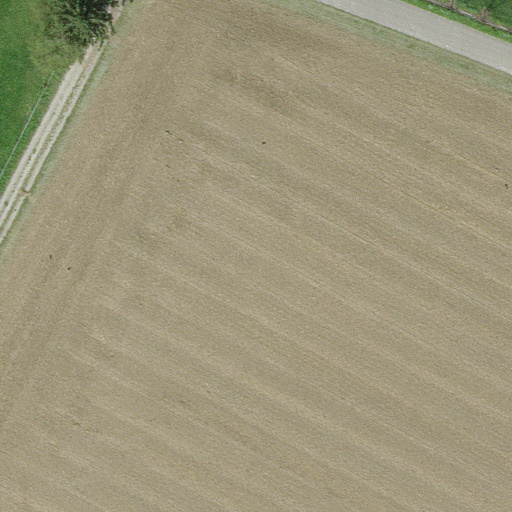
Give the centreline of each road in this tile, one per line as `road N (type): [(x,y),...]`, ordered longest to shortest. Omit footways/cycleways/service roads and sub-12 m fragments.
road 1 (track): [(0,237),(123,0)]
road 2 (track): [(360,0),(511,50)]
